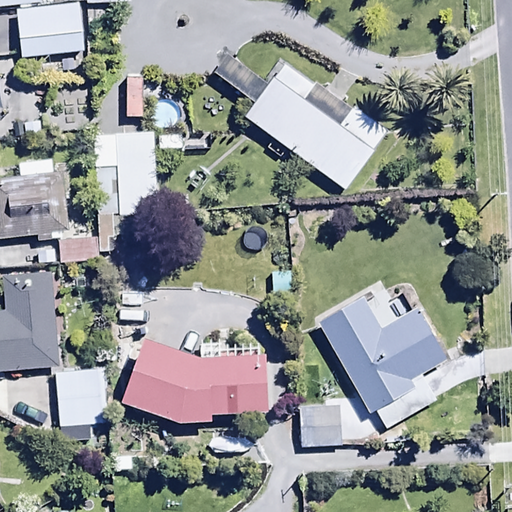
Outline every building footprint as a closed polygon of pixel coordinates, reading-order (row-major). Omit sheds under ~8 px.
[(43,0),(0,0),(0,14),(45,12),(43,0)] [(87,0),(87,9),(132,8),(132,0),(87,0)] [(19,16),(22,65),(95,60),(92,12),(19,16)] [(257,110),(246,126),(344,197),(388,137),(354,112),(350,118),(285,71),(269,92),(230,63),(217,81),(257,110)] [(218,90),(202,106),(225,128),(241,112),(218,90)] [(155,140),(118,141),(121,220),(158,219),(155,140)] [(0,245),(38,242),(38,248),(52,247),(51,240),(72,238),(67,179),(56,180),(54,167),(19,170),(21,187),(0,188),(0,245)] [(98,245),(58,247),(59,268),(99,267),(98,245)] [(293,277),(271,279),(273,310),(295,309),(293,277)] [(0,317),(0,379),(58,376),(52,280),(4,284),(6,317),(0,317)] [(364,304),(318,330),(371,422),(375,419),(385,436),(438,406),(424,380),(449,365),(419,313),(381,335),(364,304)] [(202,366),(146,348),(124,410),(184,432),(214,432),(214,422),(271,423),(272,367),(202,366)] [(101,375),(56,379),(61,432),(106,428),(101,375)] [(342,412),(306,414),(308,449),(344,447),(342,412)]
